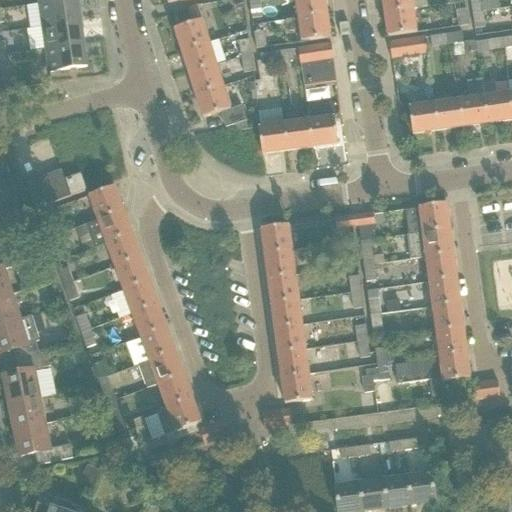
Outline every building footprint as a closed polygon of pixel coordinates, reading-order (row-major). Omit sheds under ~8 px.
[(70,0),(39,5),(42,27),(80,22),(76,0),(70,0)] [(296,0),(299,18),(327,14),(324,0),(296,0)] [(383,0),(385,13),(413,9),(411,0),(383,0)] [(481,0),(470,0),(472,13),(483,11),(481,0)] [(252,20),(262,19),(259,1),(249,2),(252,20)] [(174,29),(181,52),(208,43),(196,5),(186,8),(191,23),(174,29)] [(413,9),(385,13),(389,36),(417,32),(413,9)] [(466,10),(455,12),(457,27),(468,25),(466,10)] [(483,11),(472,13),(475,30),(485,28),(483,11)] [(327,14),(299,18),(286,20),(287,31),(300,29),(302,42),(330,37),(327,14)] [(42,27),(45,50),(83,44),(80,22),(42,27)] [(264,32),(254,33),(256,48),(266,47),(264,32)] [(462,34),(450,36),(452,45),(463,43),(462,34)] [(452,45),(450,36),(429,38),(431,48),(452,45)] [(389,42),(392,58),(427,53),(425,37),(389,42)] [(511,37),(501,39),(502,48),(511,47),(511,37)] [(238,41),(240,58),(250,55),(248,39),(238,41)] [(501,39),(487,41),(489,50),(502,48),(501,39)] [(181,52),(188,74),(215,66),(208,43),(181,52)] [(334,59),(331,43),(297,48),(300,64),(334,59)] [(83,44),(45,50),(49,73),(87,68),(83,44)] [(292,51),(274,53),(275,63),(293,60),(292,51)] [(275,63),(274,53),(259,55),(261,65),(275,63)] [(250,56),(240,58),(242,74),(253,72),(250,56)] [(215,66),(188,74),(195,96),(222,88),(215,66)] [(469,99),(459,101),(463,127),(487,124),(484,97),(481,79),(467,81),(469,99)] [(222,88),(195,96),(202,119),(220,114),(225,128),(245,122),(241,107),(229,110),(222,88)] [(511,118),(509,94),(484,97),(487,124),(511,120),(511,118)] [(459,101),(434,104),(438,131),(463,127),(459,101)] [(333,104),(306,107),(308,121),(312,148),(337,144),(334,118),(335,117),(333,104)] [(438,131),(434,104),(409,107),(412,134),(438,131)] [(308,121),(283,124),(287,151),(312,148),(308,121)] [(287,151),(283,124),(258,128),(262,154),(287,151)] [(70,197),(64,180),(61,171),(49,175),(59,201),(70,197)] [(80,174),(64,180),(70,197),(86,191),(80,174)] [(49,175),(37,179),(47,206),(59,201),(49,175)] [(14,178),(0,183),(0,191),(0,192),(17,186),(14,178)] [(37,179),(25,184),(35,210),(47,206),(37,179)] [(89,197),(98,221),(123,212),(114,188),(89,197)] [(420,208),(423,233),(450,230),(446,204),(420,208)] [(86,225),(94,249),(132,235),(123,212),(98,221),(86,225)] [(356,216),(358,226),(375,224),(373,214),(356,216)] [(352,227),(350,217),(335,219),(336,229),(352,227)] [(39,223),(45,241),(55,237),(49,220),(39,223)] [(261,229),(265,255),(291,251),(288,226),(261,229)] [(412,260),(426,258),(453,254),(450,230),(423,233),(408,235),(412,260)] [(132,235),(106,244),(115,268),(140,258),(132,235)] [(55,237),(45,241),(53,264),(63,260),(55,237)] [(370,240),(360,241),(363,267),(374,265),(370,240)] [(356,259),(354,243),(343,244),(346,261),(356,259)] [(265,255),(268,280),(295,276),(291,251),(265,255)] [(0,299),(12,295),(4,271),(13,268),(7,254),(0,256),(0,299)] [(426,258),(430,283),(456,279),(453,254),(426,258)] [(115,268),(124,291),(149,282),(140,258),(115,268)] [(374,265),(363,267),(366,283),(376,282),(374,265)] [(58,271),(57,272),(62,287),(72,284),(67,268),(58,271)] [(268,280),(271,304),(298,301),(295,276),(268,280)] [(348,277),(350,294),(361,292),(358,276),(348,277)] [(430,283),(433,308),(460,304),(456,279),(430,283)] [(124,291),(132,315),(158,305),(149,282),(124,291)] [(72,284),(62,287),(67,301),(77,298),(72,284)] [(367,292),(370,316),(382,314),(379,291),(367,292)] [(361,292),(350,294),(352,310),(363,309),(361,292)] [(0,299),(0,326),(20,321),(12,295),(0,299)] [(60,297),(42,303),(45,312),(63,307),(60,297)] [(271,304),(275,329),(301,325),(298,301),(271,304)] [(433,308),(436,332),(463,329),(460,304),(433,308)] [(132,315),(141,338),(166,329),(158,305),(132,315)] [(382,314),(370,316),(371,324),(383,322),(382,314)] [(74,319),(80,334),(89,331),(84,315),(74,319)] [(0,355),(12,351),(15,363),(39,357),(38,351),(36,343),(39,341),(32,317),(20,321),(0,326),(0,355)] [(275,329),(278,354),(305,350),(301,325),(275,329)] [(354,326),(357,343),(368,342),(365,325),(354,326)] [(141,338),(150,361),(175,352),(166,329),(141,338)] [(436,332),(440,357),(466,353),(463,329),(436,332)] [(89,331),(80,334),(85,348),(95,345),(89,331)] [(368,342),(357,343),(359,360),(370,358),(368,342)] [(375,350),(377,366),(387,364),(385,348),(375,350)] [(44,350),(38,351),(39,357),(43,369),(48,368),(44,350)] [(76,350),(61,354),(64,369),(80,365),(76,350)] [(278,354),(281,378),(308,375),(305,350),(278,354)] [(147,389),(158,385),(184,376),(175,352),(150,361),(138,366),(147,389)] [(397,365),(395,366),(398,385),(443,378),(443,382),(470,379),(466,353),(440,357),(440,359),(397,365)] [(3,379),(8,405),(40,399),(35,373),(43,372),(43,369),(39,357),(15,363),(18,375),(3,379)] [(92,365),(98,380),(107,377),(106,376),(112,374),(109,367),(105,368),(102,361),(92,365)] [(387,364),(377,366),(379,382),(389,380),(387,364)] [(308,375),(281,378),(285,404),(311,400),(308,375)] [(158,385),(167,408),(192,399),(184,376),(158,385)] [(362,377),(364,393),(374,392),(372,376),(362,377)] [(107,377),(98,380),(107,404),(116,401),(107,377)] [(497,382),(471,385),(470,385),(472,401),(500,398),(497,382)] [(83,392),(91,408),(99,405),(92,388),(83,392)] [(8,405),(13,431),(45,425),(40,399),(8,405)] [(167,408),(156,413),(160,425),(164,437),(176,432),(201,423),(192,399),(167,408)] [(109,411),(115,428),(125,424),(119,407),(109,411)] [(290,410),(278,411),(262,413),(265,429),(292,426),(290,410)] [(225,421),(203,429),(199,431),(205,446),(231,436),(225,421)] [(125,424),(115,428),(120,441),(130,437),(125,424)] [(45,425),(13,431),(18,458),(34,455),(36,467),(72,459),(69,446),(50,450),(45,425)] [(417,439),(402,441),(404,451),(418,449),(417,439)] [(404,451),(402,441),(388,443),(390,453),(404,451)] [(368,446),(354,448),(356,457),(370,456),(368,446)] [(356,457),(354,448),(340,449),(341,459),(356,457)] [(431,475),(407,479),(411,505),(434,502),(435,503),(436,503),(432,474),(431,474),(431,475)] [(407,479),(383,482),(387,508),(411,505),(407,479)] [(383,482),(359,485),(363,511),(387,508),(383,482)] [(359,511),(363,511),(359,485),(336,488),(336,487),(335,487),(338,511),(359,511)] [(37,505),(34,511),(83,511),(84,511),(59,502),(39,494),(37,505)]
